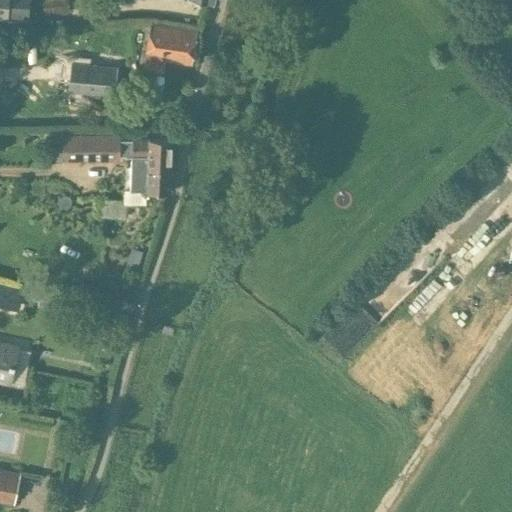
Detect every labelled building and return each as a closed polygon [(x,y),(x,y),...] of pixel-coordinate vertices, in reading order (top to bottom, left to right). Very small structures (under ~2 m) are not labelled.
[(0,0),(0,15),(8,17),(8,12),(19,13),(19,18),(30,19),(31,0),(0,0)] [(71,13),(68,0),(37,0),(40,17),(71,13)] [(148,56),(146,56),(144,72),(163,75),(166,59),(191,63),(196,30),(153,24),(148,56)] [(118,64),(81,60),(76,94),(101,97),(102,88),(115,90),(118,64)] [(121,131),(120,136),(120,155),(126,155),(126,156),(132,156),(130,191),(124,190),(123,203),(146,204),(146,191),(169,192),(172,192),(174,139),(172,139),(149,138),(133,138),(134,132),(121,131)] [(120,136),(64,133),(63,159),(120,161),(120,155),(120,136)] [(415,291),(441,257),(418,239),(388,277),(394,282),(391,287),(399,293),(406,284),(415,291)] [(30,287),(0,280),(0,302),(26,307),(30,287)] [(12,361),(0,358),(0,393),(5,394),(12,361)] [(0,500),(14,504),(20,473),(0,469),(0,500)]
